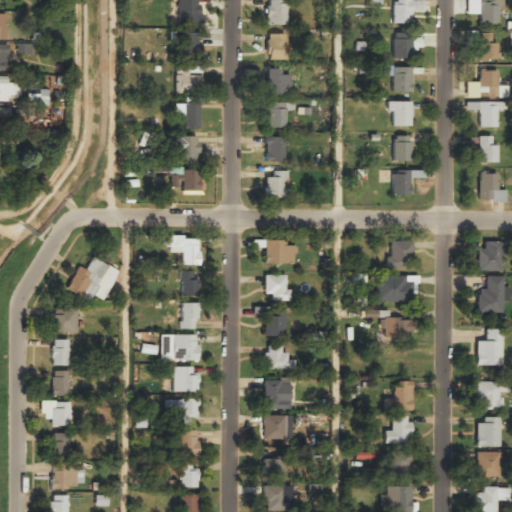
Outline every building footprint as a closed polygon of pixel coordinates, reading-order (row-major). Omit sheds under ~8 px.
[(197,0),(177,0),(178,24),(203,23),(203,14),(198,14),(197,0)] [(266,0),(266,24),(285,24),(285,0),(266,0)] [(392,0),(392,23),(410,23),(410,11),(422,11),(422,0),(392,0)] [(499,24),(499,0),(478,0),(479,24),(499,24)] [(198,57),(199,32),(171,31),(170,40),(180,40),(180,57),(198,57)] [(491,33),(478,33),(478,60),(497,60),(496,42),(491,43),(491,33)] [(285,60),(286,34),(267,34),(266,59),(285,60)] [(391,58),(410,58),(411,39),(392,39),(391,58)] [(0,69),(8,70),(8,45),(0,44),(0,69)] [(18,53),(32,53),(32,44),(18,44),(18,53)] [(175,93),(200,93),(200,75),(188,75),(188,64),(175,64),(175,93)] [(411,67),(374,66),(374,75),(391,76),(391,91),(410,92),(411,67)] [(289,75),(280,75),(280,69),(266,68),(265,95),(283,96),(284,87),(289,87),(289,75)] [(497,70),(479,70),(479,82),(466,82),(466,97),(507,96),(507,85),(497,86),(497,70)] [(0,100),(20,101),(21,83),(7,82),(8,76),(0,75),(0,100)] [(39,104),(40,95),(28,95),(27,104),(39,104)] [(478,127),(496,127),(497,109),(505,110),(505,102),(466,101),(466,109),(479,109),(478,127)] [(286,127),(287,102),(266,102),(266,127),(286,127)] [(410,102),(386,102),(386,111),(391,111),(391,126),(410,126),(410,102)] [(199,103),(184,103),(183,127),(198,127),(199,103)] [(0,115),(10,116),(10,108),(0,107),(0,115)] [(392,161),(410,161),(410,136),(392,135),(392,161)] [(198,136),(177,136),(177,161),(197,161),(198,136)] [(283,161),(284,137),(265,136),(265,161),(283,161)] [(491,136),(478,136),(478,163),(497,163),(496,145),(491,145),(491,136)] [(169,187),(177,187),(177,182),(181,182),(181,191),(200,191),(200,169),(170,168),(169,187)] [(264,177),(265,197),(289,197),(289,188),(285,188),(285,170),(272,170),(272,177),(264,177)] [(408,195),(409,178),(423,178),(423,170),(391,170),(390,194),(408,195)] [(497,173),(478,173),(477,201),(505,201),(505,190),(496,190),(497,173)] [(197,237),(166,237),(166,252),(181,252),(181,264),(197,264),(197,237)] [(263,263),(293,264),(293,246),(284,246),(284,240),(252,239),(252,247),(264,248),(263,263)] [(389,257),(385,257),(386,268),(411,267),(411,240),(389,241),(389,257)] [(477,271),(499,270),(499,256),(506,255),(505,243),(483,243),(483,248),(476,248),(477,271)] [(118,271),(92,256),(84,270),(78,266),(64,290),(87,303),(92,294),(101,300),(118,271)] [(192,279),(192,270),(180,271),(180,296),(198,296),(197,279),(192,279)] [(365,288),(365,274),(351,274),(351,288),(365,288)] [(263,294),(270,294),(270,300),(289,300),(289,290),(285,290),(285,275),(263,275),(263,294)] [(412,302),(413,276),(375,275),(374,301),(412,302)] [(501,276),(485,276),(485,288),(476,288),(477,313),(501,312),(501,301),(509,301),(508,286),(502,286),(501,276)] [(180,328),(193,328),(193,320),(197,319),(197,302),(179,303),(180,328)] [(75,308),(50,308),(51,332),(76,332),(75,308)] [(262,335),(283,336),(284,310),(270,309),(270,315),(263,315),(262,335)] [(410,319),(383,318),(383,338),(410,339),(410,319)] [(475,365),(501,365),(501,329),(485,329),(485,341),(475,341),(475,365)] [(196,335),(159,334),(159,360),(196,361),(196,335)] [(67,365),(67,339),(51,340),(51,365),(67,365)] [(280,345),(265,345),(265,369),(293,369),(293,360),(286,360),(286,353),(280,352),(280,345)] [(191,366),(172,367),(172,391),(197,391),(197,373),(191,373),(191,366)] [(67,396),(67,371),(51,370),(50,395),(67,396)] [(289,409),(289,380),(263,380),(262,408),(289,409)] [(501,409),(500,392),(511,391),(511,380),(475,381),(475,401),(479,401),(479,409),(501,409)] [(410,410),(411,381),(394,381),(394,399),(383,398),(383,410),(410,410)] [(164,410),(173,410),(173,422),(195,423),(196,399),(164,398),(164,410)] [(50,426),(69,425),(69,401),(41,401),(41,418),(50,418),(50,426)] [(262,415),(262,439),(291,438),(290,415),(262,415)] [(384,443),(408,442),(408,416),(390,416),(390,430),(383,431),(384,443)] [(498,447),(499,417),(483,417),(482,423),(475,423),(475,446),(498,447)] [(196,455),(196,430),(174,430),(174,456),(196,455)] [(68,457),(66,432),(49,433),(51,459),(68,457)] [(499,452),(475,451),(474,476),(498,477),(499,452)] [(410,469),(410,452),(388,452),(389,467),(384,467),(385,477),(403,476),(403,470),(410,469)] [(263,458),(263,477),(283,478),(284,458),(263,458)] [(196,488),(196,465),(178,464),(178,487),(196,488)] [(51,489),(67,489),(67,483),(83,483),(82,466),(51,467),(51,489)] [(307,497),(323,497),(323,484),(307,484),(307,497)] [(292,486),(264,485),(263,511),(287,511),(288,502),(291,502),(292,486)] [(409,511),(410,486),(385,486),(385,495),(381,495),(380,511),(409,511)] [(510,500),(510,487),(482,487),(482,493),(475,493),(474,511),(495,511),(496,500),(510,500)] [(179,511),(194,511),(195,494),(180,494),(179,511)] [(66,511),(66,495),(49,495),(49,511),(66,511)]
